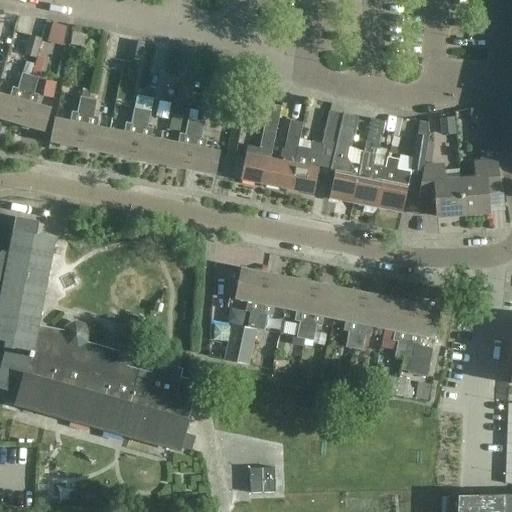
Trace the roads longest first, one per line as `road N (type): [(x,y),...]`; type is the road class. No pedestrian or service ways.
road 1 (residential): [(511,248),(417,259),(49,184),(0,185)]
road 2 (residential): [(498,78),(437,98),(304,73),(244,39)]
road 3 (residential): [(244,39),(69,0)]
